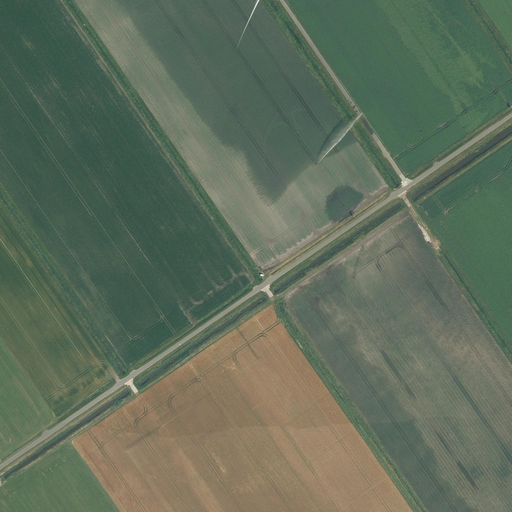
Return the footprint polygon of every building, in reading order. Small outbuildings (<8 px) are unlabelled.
[(273,289),(276,292),(285,286),(282,282),(273,289)] [(254,302),(257,306),(266,299),(262,295),(254,302)] [(153,372),(137,382),(139,386),(156,375),(153,372)] [(118,396),(119,399),(128,393),(126,390),(118,396)] [(4,480),(26,466),(23,462),(1,475),(4,480)]
